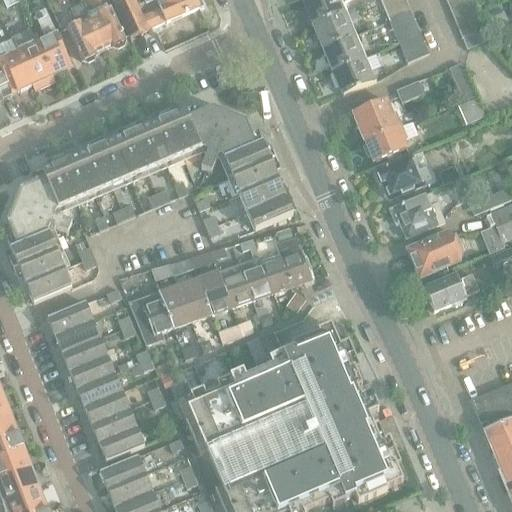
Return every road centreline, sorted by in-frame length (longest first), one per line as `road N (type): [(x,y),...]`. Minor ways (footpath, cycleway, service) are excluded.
road 1 (tertiary): [(463,511),(257,35)]
road 2 (residential): [(0,152),(257,35)]
road 3 (residential): [(85,511),(0,308)]
